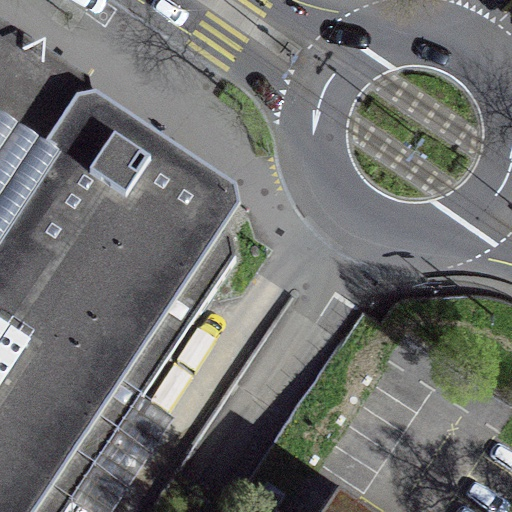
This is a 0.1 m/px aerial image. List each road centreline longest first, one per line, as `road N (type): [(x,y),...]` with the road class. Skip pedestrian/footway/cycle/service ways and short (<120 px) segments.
road 1 (secondary): [(316,102),(313,155),(336,203),(356,221),(406,239),(433,238),(481,216)]
road 2 (secondary): [(162,0),(316,102)]
road 3 (secondary): [(481,55),(461,41),(413,31),(346,58)]
